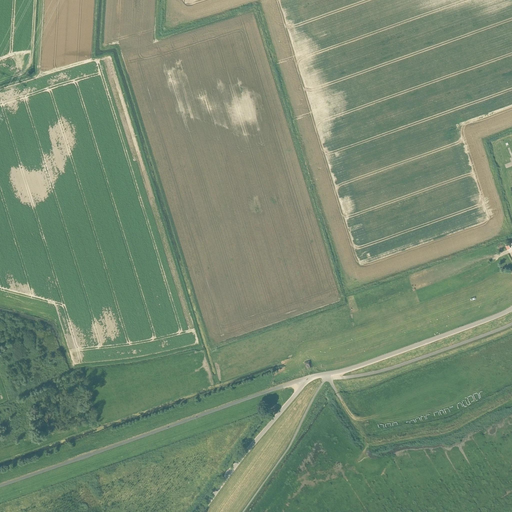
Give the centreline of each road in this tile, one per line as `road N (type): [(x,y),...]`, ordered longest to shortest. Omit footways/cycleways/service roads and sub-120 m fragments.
road 1 (unclassified): [(0,487),(303,379)]
road 2 (track): [(327,377),(370,442),(454,427),(511,396)]
road 3 (unclassified): [(303,379),(511,308)]
road 4 (unclassified): [(201,511),(303,379)]
